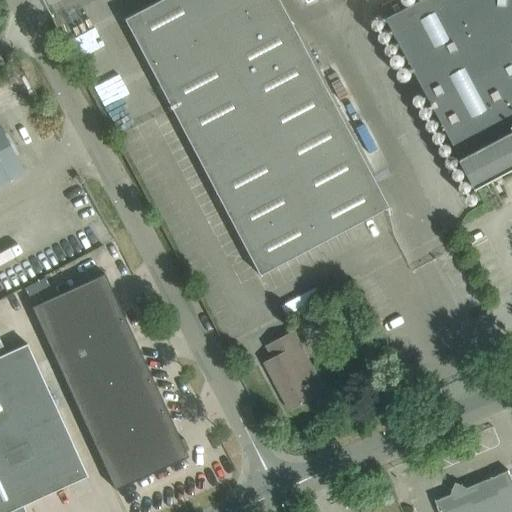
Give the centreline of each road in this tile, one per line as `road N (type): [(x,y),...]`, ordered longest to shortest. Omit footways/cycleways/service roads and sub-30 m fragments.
road 1 (unclassified): [(272,491),(19,0)]
road 2 (unclassified): [(272,491),(511,387)]
